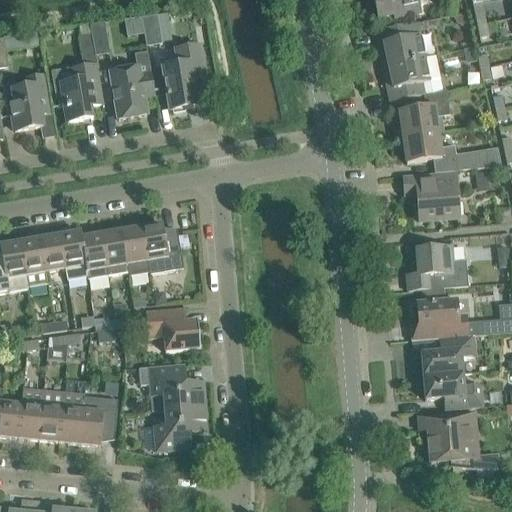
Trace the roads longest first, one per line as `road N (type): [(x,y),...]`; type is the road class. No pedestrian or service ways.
road 1 (residential): [(359,511),(331,158)]
road 2 (residential): [(244,502),(218,174)]
road 3 (residential): [(244,502),(0,478)]
road 4 (residential): [(0,212),(218,174)]
road 5 (residential): [(206,134),(0,165)]
road 6 (residential): [(331,158),(300,0)]
